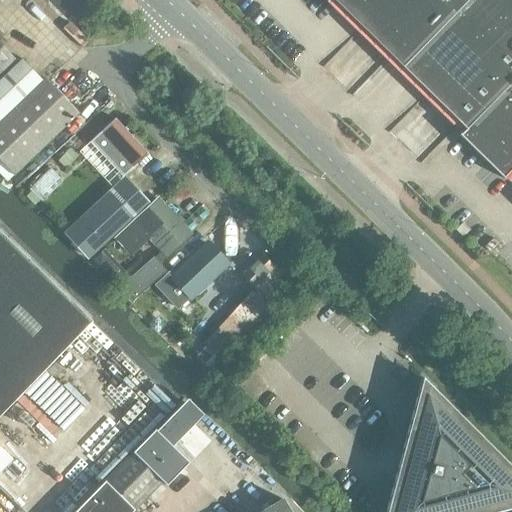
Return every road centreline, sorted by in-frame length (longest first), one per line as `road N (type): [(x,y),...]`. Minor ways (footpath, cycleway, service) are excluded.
road 1 (tertiary): [(511,353),(172,7)]
road 2 (unclassified): [(172,7),(105,75),(301,272)]
